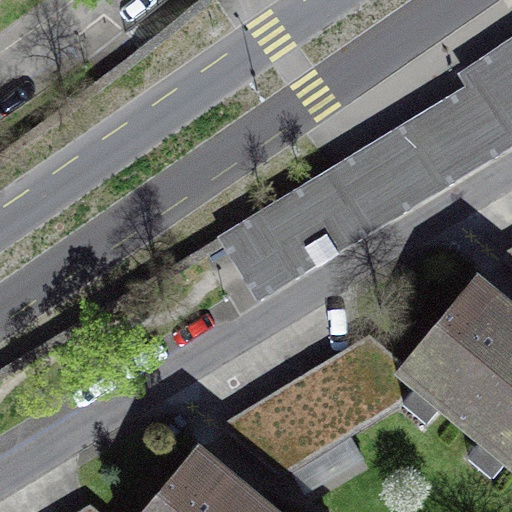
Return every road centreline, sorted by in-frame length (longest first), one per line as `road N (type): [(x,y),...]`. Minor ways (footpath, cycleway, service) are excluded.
road 1 (residential): [(511,168),(0,475)]
road 2 (primary): [(0,308),(455,0)]
road 3 (primary): [(328,0),(0,224)]
road 4 (residential): [(117,0),(0,84)]
